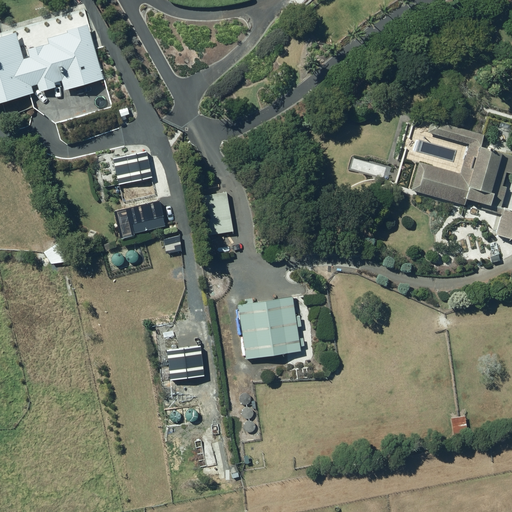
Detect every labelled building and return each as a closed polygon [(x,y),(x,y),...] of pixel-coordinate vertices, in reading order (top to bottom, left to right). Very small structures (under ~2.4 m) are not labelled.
[(414,159),(406,190),(407,190),(460,205),(461,201),(486,208),(490,195),(488,195),(499,153),(477,148),(481,134),(433,121),(429,133),(466,143),(458,172),(414,159)] [(231,231),(225,190),(205,193),(210,234),(231,231)] [(511,216),(498,213),(492,235),(511,240),(511,216)] [(289,297),(235,306),(243,361),(298,352),(289,297)] [(463,418),(449,419),(451,439),(464,438),(463,418)]
